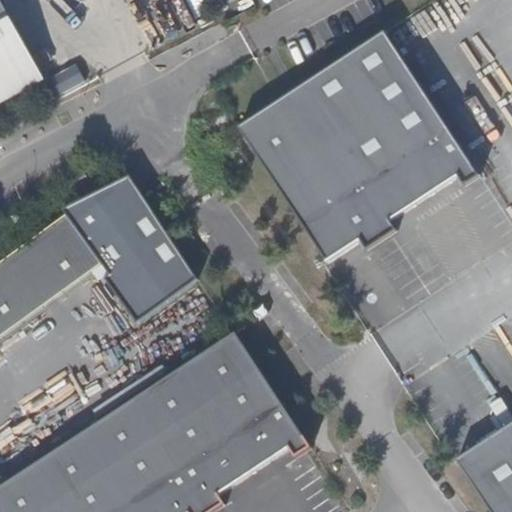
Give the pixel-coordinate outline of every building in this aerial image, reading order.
[(0,0),(0,99),(43,77),(0,0)] [(153,0),(150,2),(164,30),(175,24),(162,0),(153,0)] [(385,28),(238,123),(326,260),(474,166),(385,28)] [(77,64),(45,78),(54,97),(86,83),(77,64)] [(132,180),(64,222),(97,272),(133,327),(194,283),(132,180)] [(0,263),(0,335),(97,272),(64,222),(0,263)] [(0,354),(19,342),(13,333),(0,341),(0,354)] [(0,490),(0,511),(217,511),(222,509),(215,500),(285,454),(292,463),(309,452),(233,337),(0,490)] [(511,511),(511,427),(459,462),(492,511),(511,511)]
